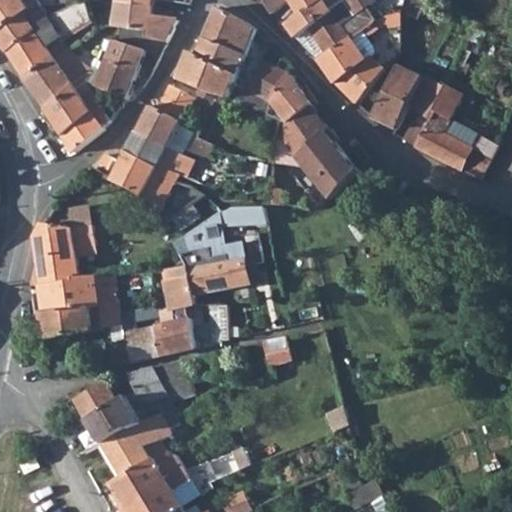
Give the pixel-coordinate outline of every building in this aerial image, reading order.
[(3,0),(0,2),(0,31),(30,10),(43,8),(38,0),(3,0)] [(51,21),(8,52),(26,78),(55,57),(47,47),(96,12),(91,0),(81,0),(80,0),(72,6),(51,21)] [(119,0),(116,22),(126,24),(149,31),(149,36),(167,41),(178,19),(151,13),(152,7),(149,7),(119,0)] [(265,0),(274,14),(290,0),(265,0)] [(293,0),(301,13),(288,24),(297,39),(331,13),(321,0),(293,0)] [(348,0),(331,13),(297,39),(320,60),(350,40),(352,38),(365,30),(381,19),(376,13),(364,20),(360,15),(372,6),(368,0),(348,0)] [(321,0),(331,13),(348,0),(321,0)] [(30,10),(0,31),(0,40),(8,52),(51,21),(43,8),(30,10)] [(219,9),(205,39),(246,56),(258,31),(247,23),(219,9)] [(126,24),(120,41),(127,43),(143,49),(147,50),(153,53),(159,57),(167,41),(149,36),(149,31),(126,24)] [(475,28),(472,34),(481,38),(484,31),(475,28)] [(365,30),(352,38),(368,57),(370,56),(377,51),(375,48),(378,45),(365,30)] [(350,40),(320,60),(337,84),(358,104),(380,76),(385,71),(370,56),(368,57),(352,38),(350,40)] [(205,39),(198,56),(238,76),(240,72),(246,74),(248,68),(242,66),(246,56),(205,39)] [(92,72),(83,79),(128,99),(147,50),(143,49),(127,43),(120,41),(119,41),(114,47),(102,76),(92,72)] [(191,52),(186,59),(180,77),(212,92),(228,98),(236,82),(238,76),(198,56),(191,52)] [(55,57),(26,78),(47,109),(73,87),(81,80),(83,79),(92,72),(97,60),(88,56),(80,66),(73,71),(60,53),(55,57)] [(246,87),(241,99),(266,111),(273,100),(291,74),(264,60),(249,86),(247,85),(246,87)] [(412,73),(399,68),(388,91),(374,117),(399,130),(411,107),(412,105),(410,102),(418,84),(422,77),(412,73)] [(291,74),(273,100),(292,122),(312,105),(292,74),(291,74)] [(428,117),(446,86),(424,74),(422,77),(410,102),(412,105),(411,107),(428,117)] [(166,79),(150,103),(154,106),(171,115),(182,90),(166,79)] [(81,80),(73,87),(91,109),(99,102),(81,80)] [(415,123),(405,139),(481,180),(498,151),(501,144),(482,134),(473,149),(443,132),(452,118),(464,96),(446,86),(428,117),(422,127),(415,123)] [(73,87),(47,109),(64,133),(91,109),(73,87)] [(91,109),(64,133),(65,134),(75,151),(106,127),(104,125),(117,115),(99,102),(91,109)] [(281,120),(273,150),(274,160),(305,167),(331,197),(338,192),(346,186),(362,172),(340,147),(326,132),(328,128),(312,105),(292,122),(281,120)] [(154,106),(139,129),(168,145),(182,121),(171,115),(154,106)] [(452,118),(443,132),(473,149),(482,134),(452,118)] [(139,129),(128,148),(156,166),(167,147),(168,145),(139,129)] [(215,144),(197,134),(189,150),(196,153),(208,158),(215,144)] [(167,147),(156,166),(180,177),(181,177),(185,179),(187,179),(197,159),(183,155),(167,147)] [(106,152),(98,161),(114,172),(110,178),(155,207),(154,210),(162,226),(165,224),(206,192),(199,188),(191,184),(179,184),(177,183),(181,177),(180,177),(156,166),(128,148),(121,159),(106,152)] [(274,198),(274,200),(282,202),(284,190),(276,188),(274,198)] [(232,205),(230,208),(232,220),(250,219),(248,206),(232,205)] [(266,206),(248,206),(250,219),(269,218),(266,206)] [(45,223),(34,240),(37,244),(39,258),(43,285),(76,283),(77,281),(75,255),(95,253),(94,233),(72,235),(45,223)] [(197,230),(173,247),(185,274),(190,287),(194,294),(252,284),(248,258),(229,260),(228,257),(215,258),(213,248),(206,249),(197,230)] [(32,284),(43,285),(39,258),(33,277),(32,284)] [(76,283),(43,285),(46,314),(104,312),(106,336),(114,336),(114,334),(123,332),(118,279),(101,280),(77,281),(76,283)] [(511,297),(511,285),(503,289),(507,299),(511,297)] [(194,294),(190,287),(172,289),(175,316),(197,317),(197,304),(194,294)] [(197,304),(197,317),(230,317),(229,304),(197,304)] [(128,311),(129,324),(166,321),(164,307),(128,311)] [(104,312),(46,314),(50,341),(106,336),(104,312)] [(193,327),(129,342),(133,362),(198,348),(193,327)] [(114,334),(114,336),(119,365),(133,362),(129,342),(127,331),(123,332),(114,334)] [(288,337),(266,341),(270,360),(271,366),(292,361),(288,337)] [(225,351),(184,361),(189,381),(218,375),(220,386),(247,379),(244,368),(270,360),(266,341),(225,351)] [(184,361),(156,368),(165,399),(191,393),(193,402),(222,394),(220,386),(218,375),(189,381),(184,361)] [(129,374),(144,401),(154,416),(155,415),(166,409),(167,408),(165,399),(156,368),(129,374)] [(69,404),(77,417),(83,413),(92,427),(102,444),(103,443),(154,416),(144,401),(134,406),(118,378),(107,381),(88,392),(82,396),(80,392),(78,390),(67,395),(70,402),(69,404)] [(331,411),(337,434),(353,427),(349,410),(347,406),(345,406),(331,411)] [(166,409),(155,415),(162,429),(174,422),(166,409)] [(103,443),(123,478),(149,462),(140,448),(165,434),(162,429),(155,415),(154,416),(103,443)] [(92,427),(69,439),(79,456),(96,447),(102,444),(92,427)] [(234,450),(236,457),(241,455),(247,452),(245,445),(234,450)] [(236,457),(243,473),(254,469),(247,452),(241,455),(236,457)] [(123,478),(111,485),(128,511),(173,511),(181,507),(200,497),(173,454),(155,465),(153,461),(149,462),(123,478)] [(379,480),(352,494),(360,511),(386,496),(379,480)] [(226,503),(230,511),(250,511),(257,509),(249,493),(226,503)]
